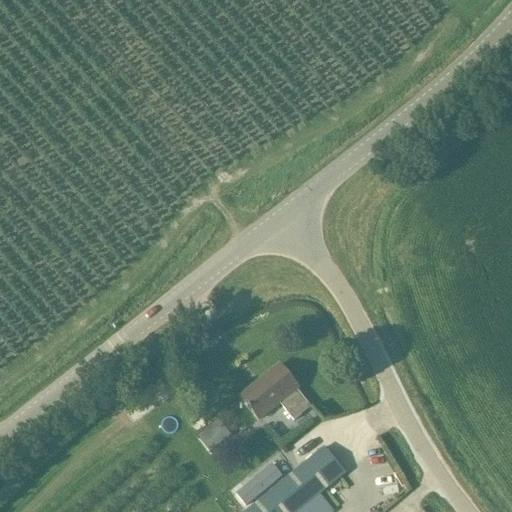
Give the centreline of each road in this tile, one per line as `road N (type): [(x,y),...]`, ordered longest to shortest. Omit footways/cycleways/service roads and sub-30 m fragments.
road 1 (unclassified): [(0,444),(174,316),(283,222)]
road 2 (unclassified): [(459,511),(411,438),(357,311),(283,222)]
road 3 (unclassified): [(283,222),(511,21)]
